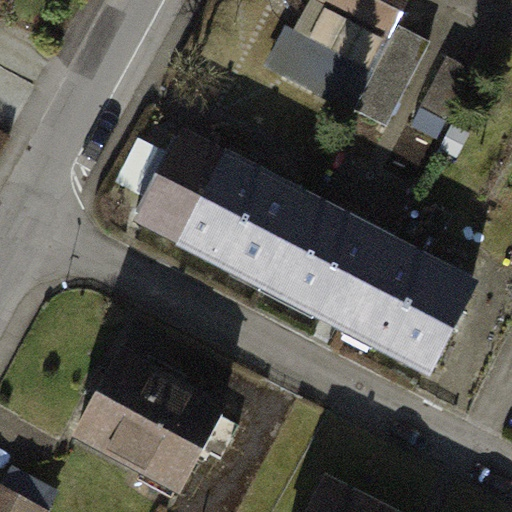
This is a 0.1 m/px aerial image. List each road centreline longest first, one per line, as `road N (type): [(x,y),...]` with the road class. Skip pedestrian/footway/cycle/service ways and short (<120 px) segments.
road 1 (residential): [(511,470),(33,232)]
road 2 (residential): [(158,0),(33,232)]
